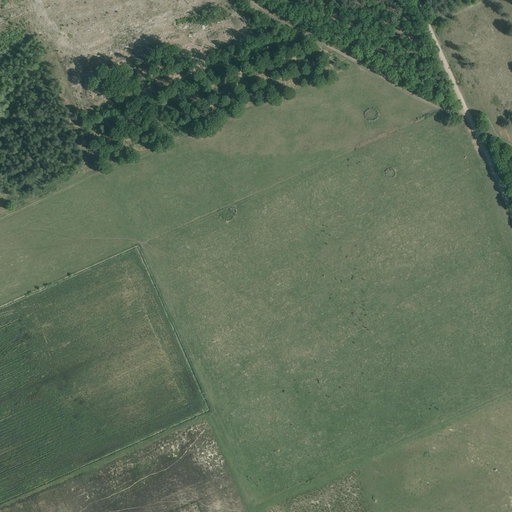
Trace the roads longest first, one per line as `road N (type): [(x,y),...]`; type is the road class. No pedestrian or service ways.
road 1 (track): [(328,45),(445,111),(469,115)]
road 2 (track): [(469,115),(417,0)]
